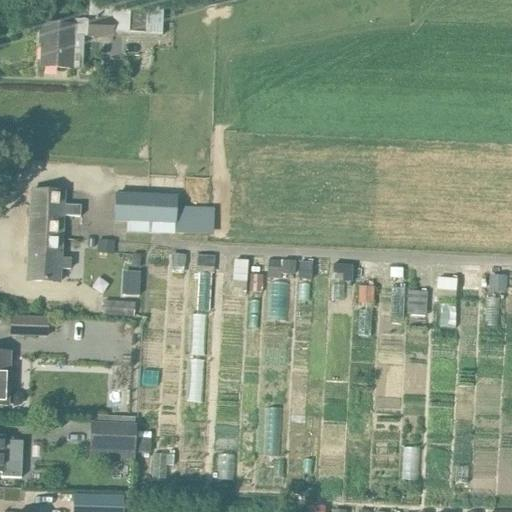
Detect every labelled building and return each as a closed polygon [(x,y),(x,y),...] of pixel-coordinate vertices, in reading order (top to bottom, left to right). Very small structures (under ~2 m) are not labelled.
[(88,11),(87,27),(39,25),(39,38),(41,39),(40,68),(70,70),(71,50),(82,50),(82,38),(112,39),(112,34),(162,36),(163,14),(88,11)] [(29,236),(60,238),(61,217),(79,217),(79,206),(61,206),(62,192),(32,191),(29,236)] [(176,197),(148,196),(114,194),(113,220),(126,221),(126,233),(199,237),(200,208),(176,206),(176,197)] [(26,281),(58,282),(59,269),(69,270),(69,259),(59,258),(60,238),(29,236),(28,257),(26,281)] [(134,303),(103,301),(101,317),(133,319),(134,303)] [(10,318),(10,336),(46,337),(46,319),(10,318)] [(9,353),(0,352),(0,405),(7,406),(9,353)] [(134,452),(135,426),(91,424),(90,450),(134,452)] [(0,437),(0,472),(0,478),(20,478),(21,442),(3,441),(3,438),(0,437)] [(73,496),(72,511),(121,511),(122,497),(73,496)]
